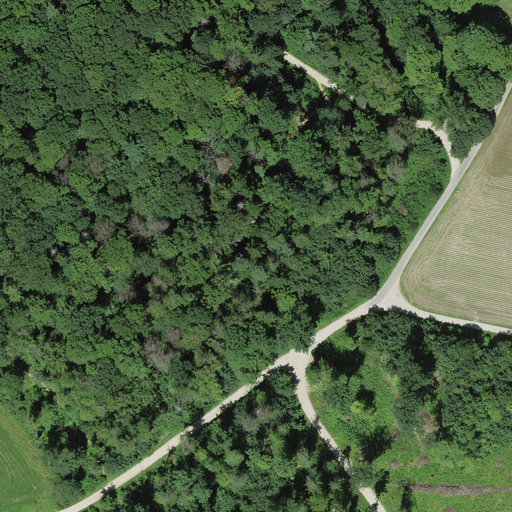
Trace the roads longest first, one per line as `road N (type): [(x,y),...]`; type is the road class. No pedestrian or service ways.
road 1 (track): [(201,0),(361,105),(439,133),(463,170)]
road 2 (track): [(287,359),(66,511)]
road 3 (track): [(463,170),(380,298),(287,359)]
road 4 (track): [(287,359),(309,414),(380,511)]
road 5 (track): [(511,332),(409,312),(380,298)]
